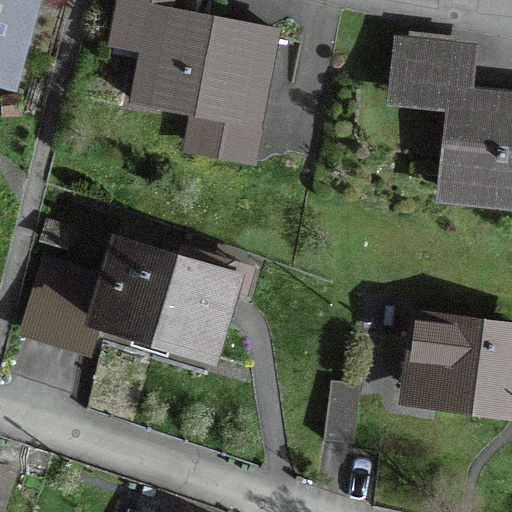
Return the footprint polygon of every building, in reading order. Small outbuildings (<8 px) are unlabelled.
[(0,0),(0,81),(7,83),(28,0),(0,0)] [(204,115),(197,149),(253,160),(278,31),(169,10),(171,0),(123,0),(116,34),(146,39),(135,101),(204,115)] [(462,47),(401,41),(396,79),(458,85),(462,47)] [(511,194),(511,100),(457,94),(446,188),(511,194)] [(84,343),(93,317),(207,354),(230,283),(243,287),(248,269),(178,247),(175,259),(116,239),(103,279),(44,259),(24,324),(84,343)] [(511,330),(419,318),(410,389),(511,401),(511,330)] [(328,379),(321,439),(352,443),(359,384),(328,379)] [(0,495),(9,470),(0,467),(0,495)]
